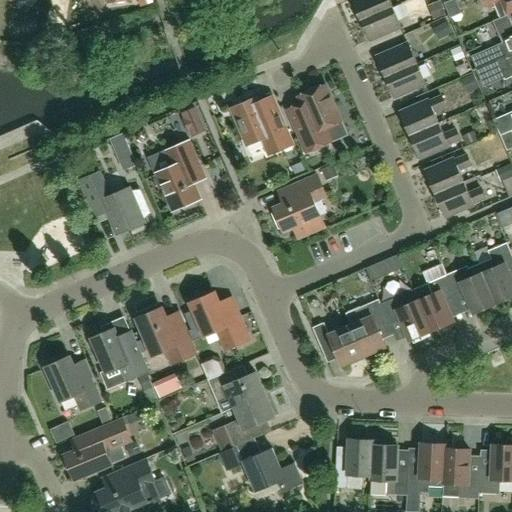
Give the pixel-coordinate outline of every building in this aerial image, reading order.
[(351,0),(360,20),(392,7),(388,0),(351,0)] [(420,0),(424,10),(438,4),(436,0),(420,0)] [(508,15),(511,12),(511,0),(484,0),(488,7),(494,4),(500,19),(508,15)] [(392,7),(360,20),(369,42),(401,28),(392,7)] [(511,12),(508,15),(500,19),(493,22),(502,44),(471,57),(476,68),(495,60),(511,52),(511,12)] [(455,40),(467,37),(464,24),(452,27),(455,40)] [(385,77),(416,64),(407,42),(376,56),(385,77)] [(511,52),(495,60),(504,80),(511,76),(511,52)] [(416,64),(385,77),(394,99),(426,85),(416,64)] [(325,86),(319,89),(316,87),(306,91),(305,94),(299,97),(302,104),(295,107),(288,110),(306,152),(326,144),(320,130),(340,121),(325,86)] [(485,108),(497,107),(495,92),(484,93),(485,108)] [(266,97),(259,100),(258,98),(230,110),(246,147),(261,140),(268,157),(294,146),(283,121),(272,95),(266,97)] [(410,136),(438,123),(433,112),(445,107),(441,96),(428,101),(400,113),(410,136)] [(438,123),(410,136),(420,158),(448,146),(448,145),(460,140),(455,129),(443,134),(438,123)] [(199,199),(193,185),(200,182),(206,180),(189,142),(165,152),(172,167),(157,174),(173,210),(199,199)] [(435,194),(463,182),(458,171),(471,166),(466,155),(454,160),(454,159),(425,172),(435,194)] [(110,197),(105,186),(99,171),(80,180),(86,194),(95,216),(101,214),(106,212),(116,235),(144,223),(143,219),(150,213),(140,190),(131,191),(129,188),(110,197)] [(300,197),(282,205),(273,209),(284,232),(294,228),(298,239),(303,237),(325,228),(320,217),(314,202),(326,197),(317,176),(295,185),(300,197)] [(463,182),(435,194),(445,217),(473,205),(473,204),(485,199),(480,188),(468,193),(463,182)] [(511,215),(509,209),(496,214),(506,237),(511,234),(511,215)] [(478,264),(482,273),(496,304),(511,296),(511,281),(508,273),(511,270),(511,256),(506,243),(487,251),(491,259),(478,264)] [(422,275),(440,268),(435,257),(417,264),(422,275)] [(446,276),(455,296),(460,294),(464,292),(473,313),(496,304),(482,273),(478,264),(468,269),(467,266),(446,276)] [(446,276),(427,284),(413,290),(418,301),(431,332),(453,322),(444,301),(450,299),(455,297),(455,296),(446,276)] [(418,301),(413,290),(400,296),(380,304),(387,319),(389,325),(395,323),(400,320),(409,341),(412,340),(414,344),(425,339),(423,335),(431,332),(418,301)] [(249,340),(238,314),(241,313),(234,296),(225,300),(218,303),(214,293),(190,303),(204,337),(217,331),(225,350),(249,340)] [(345,314),(350,326),(364,357),(386,347),(375,324),(381,321),(387,319),(380,304),(378,300),(345,314)] [(195,354),(185,331),(180,311),(173,314),(165,318),(161,309),(137,319),(153,356),(166,350),(172,364),(195,354)] [(364,357),(350,326),(329,335),(324,323),(312,328),(320,347),(326,345),(331,342),(342,366),(364,357)] [(118,338),(114,329),(91,339),(106,374),(121,367),(127,381),(148,372),(131,332),(125,335),(118,338)] [(81,411),(104,400),(87,359),(80,362),(73,366),(70,357),(45,368),(60,402),(75,396),(81,411)] [(234,408),(265,395),(256,373),(231,383),(229,378),(227,372),(208,381),(217,402),(229,397),(234,408)] [(274,417),(265,395),(234,408),(239,420),(225,426),(234,447),(255,439),(253,433),(250,428),(267,420),(274,417)] [(88,433),(88,434),(71,441),(73,446),(76,451),(65,456),(75,480),(126,459),(120,445),(131,440),(122,419),(88,433)] [(336,464),(335,489),(347,489),(361,490),(362,476),(372,476),(373,445),(373,441),(349,440),(348,464),(342,464),(336,464)] [(407,496),(406,511),(409,511),(420,511),(421,493),(429,493),(430,479),(444,480),(445,449),(445,445),(421,444),(420,468),(414,468),(408,467),(408,471),(407,496)] [(372,476),(371,494),(386,495),(407,496),(408,471),(402,471),(396,471),(398,446),(373,445),(372,476)] [(480,475),(479,494),(499,495),(500,481),(511,481),(511,445),(492,445),(491,469),(486,469),(480,469),(480,475)] [(233,448),(222,453),(219,454),(227,472),(241,466),(233,448)] [(242,461),(244,465),(256,493),(279,483),(283,493),(303,484),(294,463),(281,469),(272,449),(242,461)] [(444,480),(442,498),(479,500),(479,494),(480,475),(474,474),(468,474),(470,450),(445,449),(444,480)] [(155,482),(146,459),(101,478),(104,484),(106,490),(98,493),(105,511),(123,511),(138,506),(140,511),(160,502),(152,483),(155,482)]
